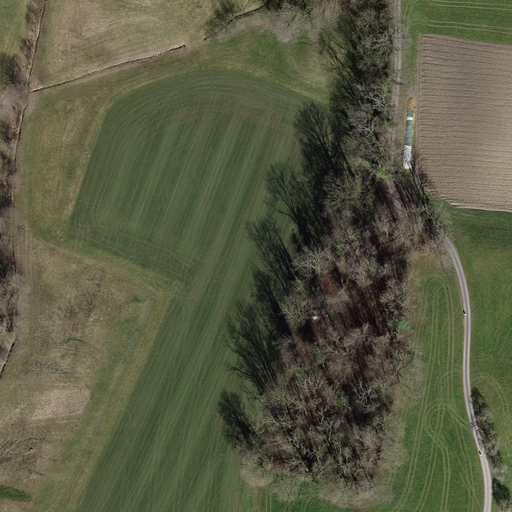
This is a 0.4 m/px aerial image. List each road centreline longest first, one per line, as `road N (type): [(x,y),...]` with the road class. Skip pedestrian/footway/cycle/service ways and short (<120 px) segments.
road 1 (track): [(398,0),(393,183),(407,209),(450,245),(460,274),(467,398),(485,464),(487,511)]
road 2 (track): [(407,209),(367,233),(294,416)]
